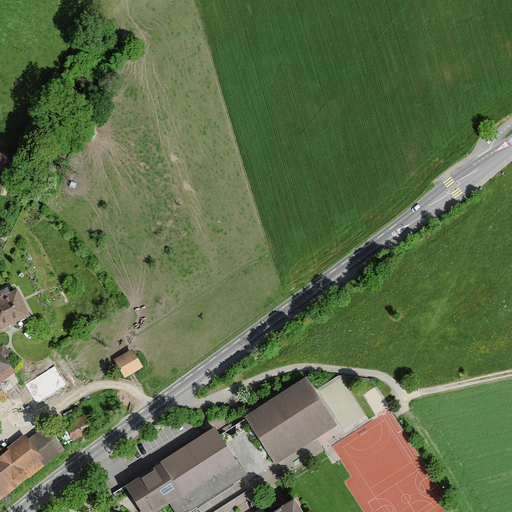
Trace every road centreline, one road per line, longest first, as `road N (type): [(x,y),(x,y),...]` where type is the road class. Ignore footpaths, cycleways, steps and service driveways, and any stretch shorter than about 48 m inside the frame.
road 1 (secondary): [(16,511),(494,158)]
road 2 (track): [(0,442),(49,420),(93,385),(124,384),(153,407)]
